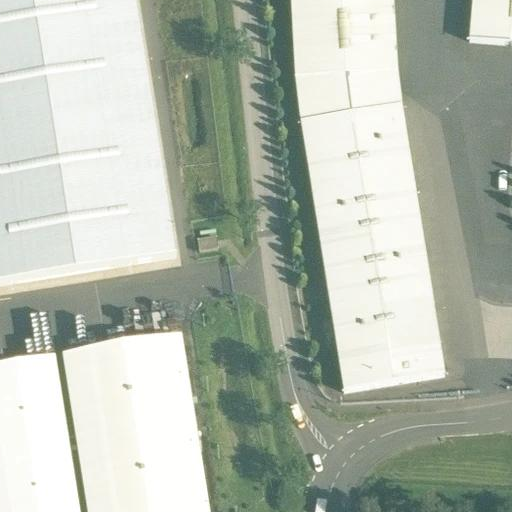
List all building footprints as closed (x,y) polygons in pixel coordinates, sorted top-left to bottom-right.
[(132,0),(0,0),(0,286),(174,259),(132,0)] [(391,0),(289,0),(294,82),(396,76),(391,0)] [(511,0),(472,0),(468,44),(511,47),(511,0)] [(400,110),(396,76),(294,82),(300,126),(400,110)] [(400,110),(300,126),(343,395),(443,379),(400,110)] [(215,240),(196,243),(198,254),(217,252),(215,240)] [(209,511),(183,340),(65,359),(88,511),(209,511)] [(0,369),(0,511),(77,511),(52,361),(0,369)]
